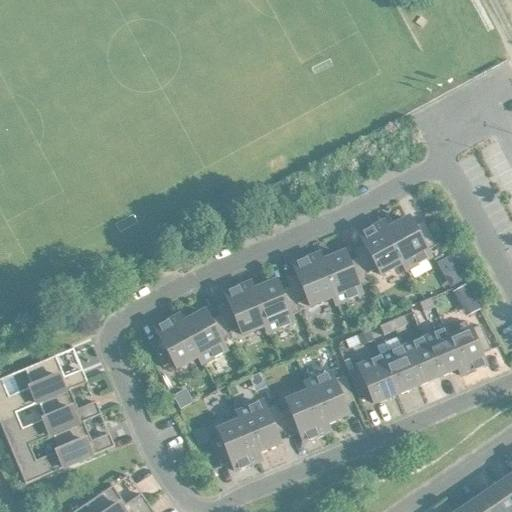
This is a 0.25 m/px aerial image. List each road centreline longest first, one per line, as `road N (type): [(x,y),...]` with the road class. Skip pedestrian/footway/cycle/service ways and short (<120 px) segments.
road 1 (residential): [(511,379),(213,505),(192,501),(174,484),(120,375),(112,343),(135,303),(450,157)]
road 2 (residential): [(393,511),(511,432)]
road 3 (residential): [(511,275),(450,157)]
